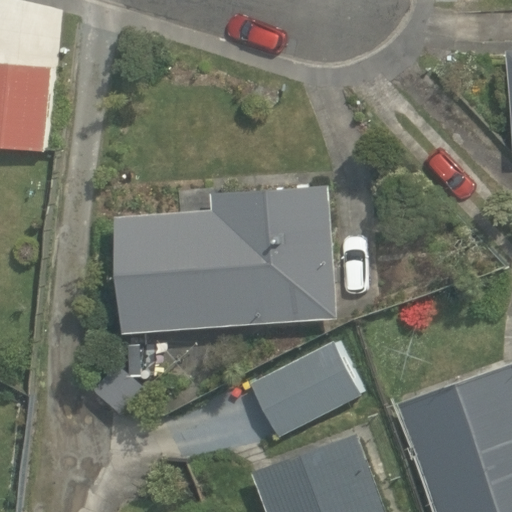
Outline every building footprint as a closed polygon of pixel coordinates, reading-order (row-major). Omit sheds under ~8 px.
[(59,64),(0,58),(0,142),(51,148),(59,64)] [(344,312),(335,181),(218,188),(219,206),(121,213),(129,328),(344,312)] [(257,380),(285,434),(367,393),(338,337),(257,380)] [(511,511),(511,359),(403,398),(445,511),(511,511)] [(395,511),(364,428),(258,467),(274,511),(395,511)]
